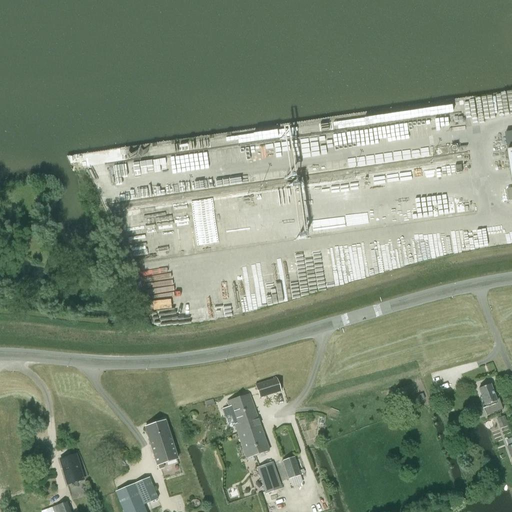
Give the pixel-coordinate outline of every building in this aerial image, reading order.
[(276,378),(255,385),(259,399),(280,392),(276,378)] [(485,405),(486,407),(484,408),(486,415),(503,409),(499,398),(496,399),(490,384),(478,388),(485,405)] [(249,395),(227,403),(237,433),(249,429),(246,421),(257,418),(249,395)] [(249,429),(237,433),(246,459),(269,451),(257,418),(246,421),(249,429)] [(165,421),(145,427),(152,449),(171,443),(165,421)] [(171,443),(152,449),(157,465),(159,470),(164,468),(163,464),(176,459),(177,459),(171,443)] [(60,460),(67,485),(83,480),(76,455),(60,460)] [(283,462),(289,479),(300,476),(294,458),(283,462)] [(266,494),(281,489),(272,463),(257,468),(266,494)] [(116,492),(124,511),(145,511),(143,505),(157,499),(149,478),(116,492)] [(70,511),(67,502),(53,508),(54,511),(70,511)]
